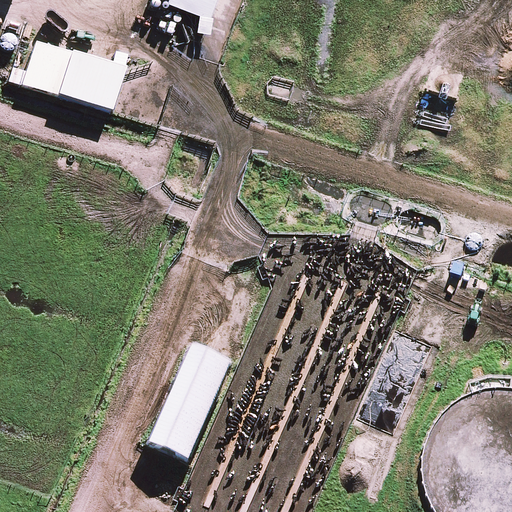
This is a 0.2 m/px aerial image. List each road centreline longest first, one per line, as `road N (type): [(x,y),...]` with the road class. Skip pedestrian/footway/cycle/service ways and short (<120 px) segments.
road 1 (track): [(231,134),(75,511)]
road 2 (track): [(511,218),(231,134)]
road 3 (track): [(0,65),(231,134)]
